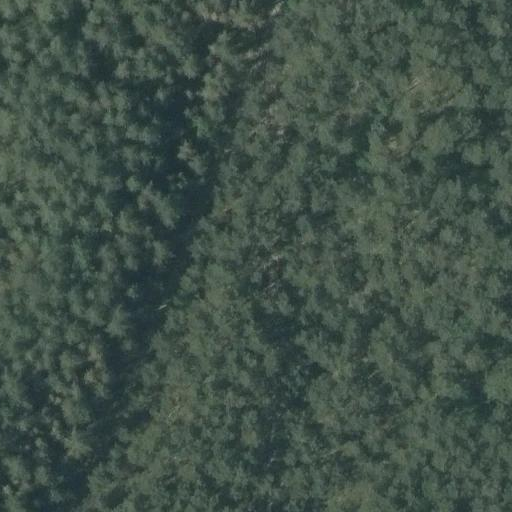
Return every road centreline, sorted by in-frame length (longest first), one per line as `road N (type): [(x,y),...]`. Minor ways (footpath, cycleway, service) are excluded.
road 1 (track): [(281,0),(196,252),(85,511)]
road 2 (unknown): [(270,511),(293,189),(266,47),(267,0)]
